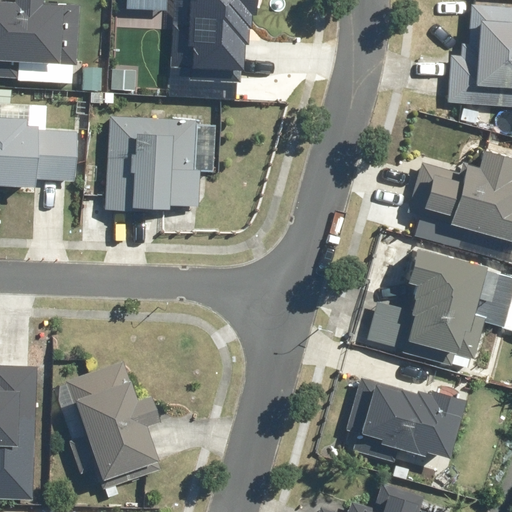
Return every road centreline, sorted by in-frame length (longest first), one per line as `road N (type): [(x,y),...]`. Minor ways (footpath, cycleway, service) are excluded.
road 1 (residential): [(292,290),(362,58),(360,0)]
road 2 (residential): [(0,276),(292,290)]
road 3 (residential): [(235,511),(292,290)]
